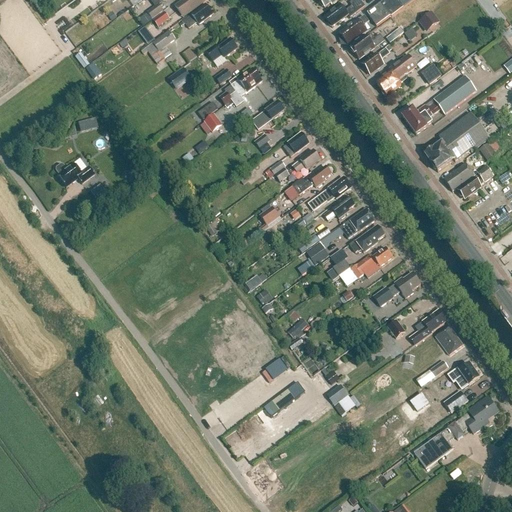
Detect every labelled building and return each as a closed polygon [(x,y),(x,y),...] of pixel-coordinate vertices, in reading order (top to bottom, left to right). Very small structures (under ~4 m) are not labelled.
[(208,1),(207,0),(186,0),(175,8),(183,19),(208,1)] [(330,6),(331,7),(341,0),(321,0),(319,2),(320,3),(319,5),(322,8),(324,9),(325,10),(330,6)] [(349,17),(350,19),(365,8),(359,0),(355,0),(349,5),(352,8),(345,13),(340,6),(333,11),(334,12),(325,20),(332,30),(349,17)] [(404,10),(417,0),(388,0),(367,16),(376,29),(390,19),(392,19),(404,10)] [(152,21),(164,12),(158,5),(147,14),(152,21)] [(205,7),(179,26),(181,28),(185,26),(189,31),(197,25),(199,27),(212,17),(205,7)] [(158,29),(170,20),(164,13),(153,22),(158,29)] [(440,24),(432,13),(419,24),(427,34),(440,24)] [(113,14),(108,18),(112,22),(117,18),(113,14)] [(369,24),(364,18),(340,36),(348,47),(367,32),(364,28),(369,24)] [(413,40),(414,41),(425,35),(418,23),(411,28),(417,38),(413,40)] [(380,30),(387,39),(395,32),(389,24),(380,30)] [(139,52),(154,40),(142,26),(112,50),(116,54),(128,45),(133,51),(136,48),(139,52)] [(403,35),(409,43),(416,37),(410,29),(403,35)] [(169,32),(152,44),(152,45),(141,53),(144,56),(148,53),(157,66),(172,56),(166,48),(176,41),(169,32)] [(396,33),(387,40),(390,45),(400,38),(396,33)] [(359,61),(384,43),(380,36),(375,40),(371,34),(350,50),(359,61)] [(222,57),(225,60),(237,51),(230,41),(218,50),(216,47),(206,54),(213,64),(222,57)] [(385,50),(377,57),(376,56),(362,66),(370,77),(384,67),(381,63),(390,56),(389,54),(392,52),(389,47),(385,50)] [(198,57),(191,49),(183,55),(189,63),(198,57)] [(76,58),(81,66),(86,62),(81,54),(76,58)] [(387,99),(402,88),(398,83),(416,69),(408,59),(390,72),(391,73),(376,85),(382,93),(381,95),(383,98),(386,98),(387,99)] [(102,76),(94,65),(86,70),(94,81),(102,76)] [(176,76),(183,86),(191,80),(184,70),(176,76)] [(227,71),(215,79),(220,87),(232,78),(227,71)] [(258,77),(253,71),(238,82),(238,83),(225,93),(226,94),(219,99),(222,104),(258,77)] [(262,83),(258,77),(222,104),(225,108),(232,103),(237,109),(244,103),(241,99),(247,94),(247,95),(262,83)] [(416,137),(433,124),(430,121),(433,118),(433,117),(440,112),(444,117),(476,93),(465,79),(434,102),(433,102),(425,107),(419,111),(420,111),(417,114),(413,109),(402,117),(416,137)] [(433,91),(443,84),(440,81),(431,87),(433,91)] [(210,116),(218,111),(213,104),(205,110),(210,116)] [(284,113),(278,104),(264,115),(264,114),(252,123),(258,132),(265,127),(264,125),(270,120),(272,122),(284,113)] [(243,124),(250,118),(246,113),(239,118),(243,124)] [(204,122),(209,129),(212,134),(222,126),(214,115),(204,122)] [(471,115),(440,138),(443,144),(433,151),(432,150),(427,154),(428,155),(427,156),(433,164),(439,173),(454,162),(455,164),(470,153),(471,155),(490,141),(471,115)] [(71,121),(64,123),(66,130),(73,128),(71,121)] [(255,144),(260,151),(270,143),(265,136),(255,144)] [(291,160),(309,146),(301,136),(283,150),(291,160)] [(199,155),(208,148),(203,142),(194,150),(199,155)] [(496,157),(487,146),(479,152),(488,163),(496,157)] [(297,175),(305,169),(307,173),(321,162),(314,153),(292,169),(297,175)] [(59,176),(57,177),(66,190),(78,181),(82,186),(94,177),(88,169),(86,171),(79,161),(66,171),(63,167),(60,166),(56,169),(56,172),(59,176)] [(281,163),(270,171),(265,175),(270,181),(286,169),(281,163)] [(452,194),(475,178),(466,166),(444,182),(452,194)] [(326,169),(319,174),(319,173),(305,183),(302,180),(292,188),(299,198),(314,187),(316,190),(326,182),(325,181),(331,176),(326,169)] [(477,176),(478,177),(458,192),(465,202),(473,196),(475,196),(478,194),(478,193),(479,192),(478,190),(494,178),(487,169),(477,176)] [(141,186),(144,172),(130,170),(128,184),(141,186)] [(284,170),(275,177),(280,184),(290,177),(284,170)] [(239,180),(243,186),(248,183),(243,177),(239,180)] [(334,198),(336,201),(351,190),(343,180),(313,202),(319,210),(334,198)] [(89,191),(94,202),(105,197),(100,186),(89,191)] [(345,216),(349,213),(348,212),(355,208),(349,200),(343,205),(342,204),(324,217),(329,223),(336,217),(339,221),(340,220),(342,221),(345,218),(345,216)] [(215,209),(209,214),(213,220),(220,215),(215,209)] [(272,209),(259,218),(266,227),(261,230),(264,234),(281,221),(280,219),(272,209)] [(295,222),(300,218),(296,211),(290,216),(295,222)] [(353,227),(358,234),(375,223),(367,211),(338,231),(341,235),(353,227)] [(302,219),(306,225),(313,220),(309,214),(302,219)] [(217,234),(221,231),(215,221),(211,224),(212,226),(217,234)] [(297,234),(304,229),(299,223),(292,228),(297,234)] [(217,234),(212,226),(206,230),(211,238),(217,234)] [(326,228),(316,236),(320,242),(331,235),(326,228)] [(377,228),(356,244),(356,243),(350,247),(356,255),(362,251),(365,255),(377,246),(376,244),(384,238),(377,228)] [(393,259),(386,250),(373,259),(371,256),(351,271),(340,279),(348,289),(358,281),(365,276),(362,272),(375,263),(380,269),(393,259)] [(311,262),(316,268),(330,258),(325,252),(311,262)] [(351,271),(351,270),(345,262),(333,270),(340,279),(351,271)] [(262,273),(244,285),(249,292),(267,281),(262,273)] [(413,295),(412,293),(421,286),(412,275),(403,282),(402,280),(394,285),(395,286),(387,292),(386,290),(373,299),(380,309),(393,300),(393,299),(400,294),(405,300),(413,295)] [(267,292),(258,299),(264,307),(273,301),(267,292)] [(347,303),(353,298),(349,292),(343,297),(347,303)] [(266,316),(273,311),(269,306),(262,311),(266,316)] [(293,312),(287,317),(292,323),(298,318),(293,312)] [(415,347),(432,335),(431,334),(447,323),(439,312),(423,324),(426,328),(410,340),(415,347)] [(406,334),(397,322),(387,329),(396,341),(406,334)] [(304,331),(299,326),(292,332),(297,338),(304,331)] [(449,357),(463,347),(449,329),(436,339),(449,357)] [(292,352),(302,344),(299,340),(289,348),(292,352)] [(399,349),(390,356),(395,362),(404,356),(399,349)] [(329,355),(323,353),(319,363),(325,365),(329,355)] [(277,363),(256,375),(263,387),(290,371),(281,357),(276,361),(277,363)] [(405,358),(404,363),(404,365),(413,366),(414,359),(405,358)] [(421,390),(449,370),(443,363),(416,382),(421,390)] [(450,387),(453,384),(462,378),(469,387),(479,380),(470,366),(460,373),(458,370),(447,377),(448,378),(445,380),(450,387)] [(332,387),(338,382),(332,374),(329,376),(325,370),(322,372),(326,378),(325,378),(332,387)] [(288,392),(264,410),(271,420),(295,402),(303,396),(296,387),(289,392),(288,392)] [(468,403),(460,393),(444,405),(451,415),(468,403)] [(342,418),(356,408),(348,398),(334,408),(342,418)] [(473,419),(471,420),(465,425),(469,430),(474,436),(489,425),(487,423),(499,414),(488,399),(469,413),(473,419)] [(465,425),(471,420),(468,416),(415,456),(427,472),(454,452),(449,445),(456,440),(458,443),(464,438),(462,435),(469,430),(465,425)] [(352,422),(349,425),(355,433),(359,431),(352,422)] [(432,435),(435,438),(442,430),(439,427),(432,435)]
